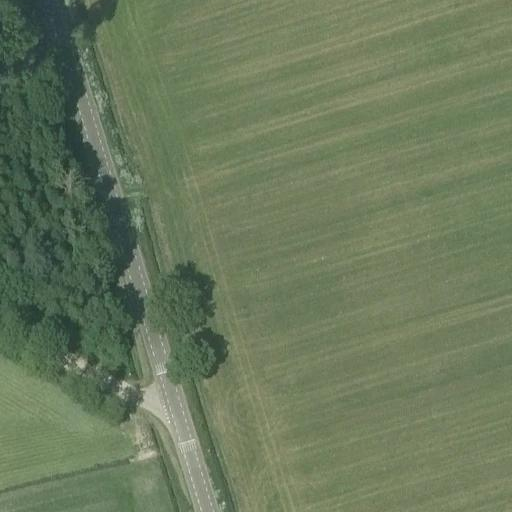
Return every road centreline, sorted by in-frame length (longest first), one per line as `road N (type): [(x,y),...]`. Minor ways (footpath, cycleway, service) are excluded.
road 1 (tertiary): [(205,511),(50,0)]
road 2 (track): [(0,309),(177,420)]
